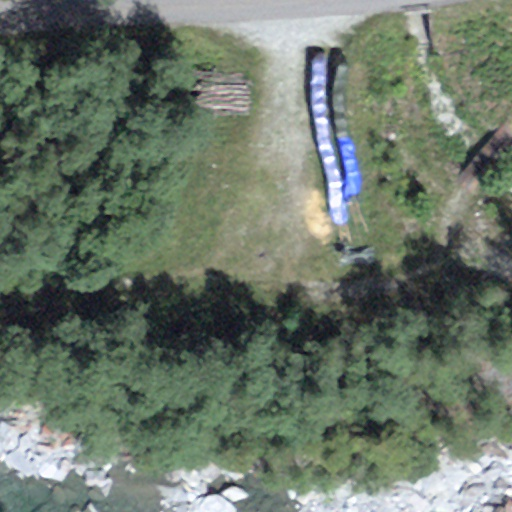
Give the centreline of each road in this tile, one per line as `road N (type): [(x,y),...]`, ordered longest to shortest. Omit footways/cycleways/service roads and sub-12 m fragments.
road 1 (track): [(282,3),(297,208),(209,256),(147,274),(0,288)]
road 2 (track): [(297,208),(307,268),(328,292),(401,278),(440,240),(467,178),(511,128)]
road 3 (unclassified): [(315,0),(0,23)]
